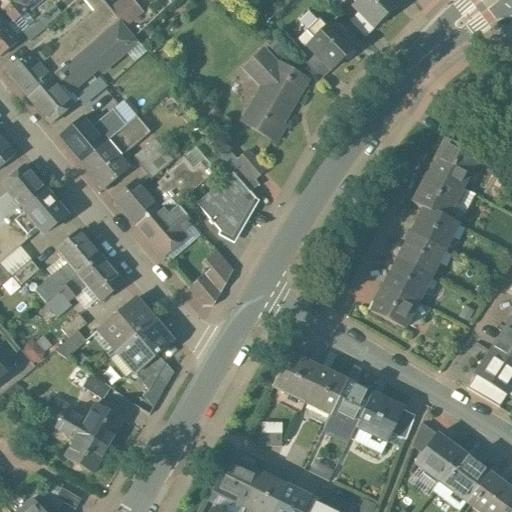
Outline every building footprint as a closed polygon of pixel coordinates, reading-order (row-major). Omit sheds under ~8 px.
[(0,0),(0,9),(11,0),(0,0)] [(16,0),(25,11),(38,0),(16,0)] [(83,0),(94,12),(53,47),(57,52),(45,62),(38,53),(32,58),(49,79),(55,73),(119,20),(101,0),(83,0)] [(352,0),(355,3),(351,6),(358,13),(373,29),(397,6),(391,0),(352,0)] [(33,22),(24,11),(6,26),(15,37),(21,32),(33,22)] [(373,29),(358,13),(349,22),(364,37),(373,29)] [(6,26),(0,18),(0,55),(18,40),(15,37),(6,26)] [(33,22),(21,32),(29,42),(44,29),(36,19),(33,22)] [(119,20),(55,73),(69,90),(133,37),(119,20)] [(326,29),(318,20),(306,32),(314,40),(307,47),(330,71),(355,47),(332,23),(326,29)] [(307,79),(278,62),(277,64),(263,49),(244,68),(253,78),(261,78),(269,86),(246,125),(276,142),(285,126),(282,124),(307,79)] [(32,58),(28,53),(5,72),(27,97),(49,79),(32,58)] [(71,106),(49,79),(27,97),(49,124),(71,106)] [(90,98),(108,89),(103,79),(85,89),(90,98)] [(130,104),(114,118),(122,127),(135,117),(138,114),(130,104)] [(109,139),(103,144),(117,161),(149,133),(135,117),(122,127),(109,139)] [(114,118),(101,129),(109,139),(122,127),(114,118)] [(103,144),(82,119),(60,138),(82,163),(103,144)] [(491,152),(447,129),(441,141),(445,143),(476,159),(485,163),(491,152)] [(0,167),(14,156),(0,139),(0,167)] [(153,140),(131,159),(139,169),(161,150),(153,140)] [(476,159),(445,143),(429,174),(460,190),(476,159)] [(117,161),(103,144),(82,163),(103,189),(125,170),(117,161)] [(236,161),(226,149),(209,164),(223,181),(195,205),(217,232),(231,240),(250,204),(254,201),(249,194),(257,187),(253,181),(236,161)] [(161,150),(139,169),(149,180),(171,161),(161,150)] [(265,171),(248,151),(236,161),(253,181),(265,171)] [(23,167),(0,187),(7,195),(8,194),(24,213),(46,194),(23,167)] [(178,170),(153,191),(163,204),(169,199),(188,182),(178,170)] [(460,190),(429,174),(413,204),(424,210),(445,220),(460,190)] [(157,209),(135,183),(113,201),(135,227),(157,209)] [(7,195),(0,200),(0,232),(24,213),(8,194),(7,195)] [(46,194),(24,213),(38,230),(46,239),(68,220),(46,194)] [(157,209),(135,227),(158,254),(161,251),(166,257),(174,250),(170,245),(192,226),(169,199),(163,204),(157,209)] [(445,220),(424,210),(411,236),(439,251),(443,252),(449,240),(446,238),(453,225),(445,220)] [(0,232),(0,287),(9,280),(0,268),(0,261),(38,230),(24,213),(0,232)] [(78,233),(56,252),(69,266),(36,293),(45,304),(78,277),(100,258),(78,233)] [(439,251),(411,236),(397,262),(426,277),(429,278),(435,267),(432,266),(439,251)] [(100,258),(78,277),(87,288),(100,303),(121,284),(100,258)] [(38,271),(31,262),(13,278),(21,287),(38,271)] [(426,277),(397,262),(384,288),(413,302),(416,304),(422,291),(419,290),(426,277)] [(211,270),(195,283),(196,284),(188,290),(202,308),(211,307),(220,292),(216,276),(211,270)] [(78,277),(45,304),(57,318),(71,306),(69,304),(87,288),(78,277)] [(413,302),(384,288),(371,313),(402,329),(409,317),(406,315),(413,302)] [(135,300),(97,332),(116,354),(153,322),(135,300)] [(79,316),(61,331),(69,340),(77,333),(86,325),(79,316)] [(153,322),(116,354),(134,376),(157,357),(172,344),(153,322)] [(511,331),(507,328),(491,353),(511,366),(511,331)] [(69,340),(53,353),(65,361),(86,344),(77,333),(69,340)] [(511,380),(511,366),(491,353),(476,376),(506,396),(511,387),(511,383),(511,382),(511,380)] [(319,372),(287,356),(271,389),(303,405),(319,372)] [(157,357),(134,376),(148,393),(164,366),(157,357)] [(343,385),(319,372),(303,405),(315,411),(317,409),(329,415),(343,385)] [(109,390),(89,377),(81,390),(101,403),(109,390)] [(21,389),(16,384),(9,391),(14,396),(21,389)] [(369,397),(343,385),(329,415),(328,417),(339,422),(332,437),(347,444),(353,430),(369,397)] [(14,396),(9,391),(1,398),(7,404),(14,396)] [(85,424),(65,412),(69,407),(53,397),(44,413),(79,433),(85,424)] [(400,413),(369,397),(353,430),(384,445),(389,436),(400,413)] [(123,424),(94,407),(85,424),(79,433),(107,450),(123,424)] [(79,433),(44,413),(35,428),(50,437),(54,432),(73,443),(79,433)] [(412,419),(400,413),(389,436),(403,444),(412,419)] [(281,444),(281,424),(265,424),(265,443),(281,444)] [(420,426),(411,448),(418,453),(421,456),(435,438),(420,426)] [(107,450),(79,433),(73,443),(63,460),(91,476),(107,450)] [(459,455),(435,438),(421,456),(413,467),(423,475),(425,472),(438,482),(459,455)] [(487,476),(459,455),(438,482),(437,484),(465,505),(487,476)] [(259,476),(228,460),(211,494),(242,509),(259,476)] [(272,511),(284,488),(259,476),(242,509),(247,511),(272,511)] [(511,494),(487,476),(465,505),(474,511),(502,511),(511,500),(511,494)] [(304,511),(310,501),(284,488),(272,511),(304,511)] [(81,501),(61,489),(55,499),(75,511),(81,501)] [(511,511),(511,500),(502,511),(511,511)] [(304,511),(331,511),(310,501),(304,511)] [(41,511),(33,502),(21,511),(41,511)]
